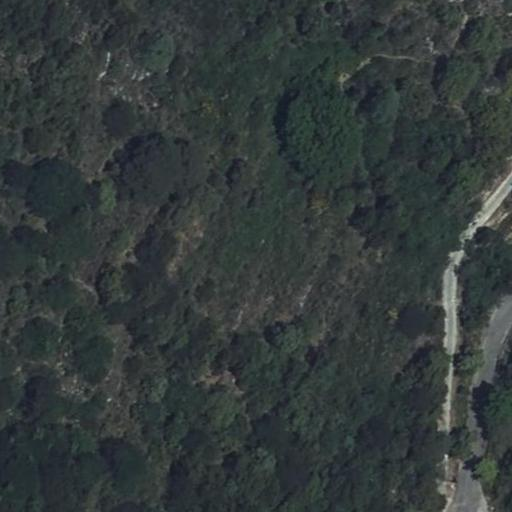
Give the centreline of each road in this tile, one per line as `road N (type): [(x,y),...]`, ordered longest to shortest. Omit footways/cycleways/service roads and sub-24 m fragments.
road 1 (track): [(511,178),(469,232),(452,270),(445,487),(464,501)]
road 2 (tertiary): [(464,511),(495,334),(511,302)]
